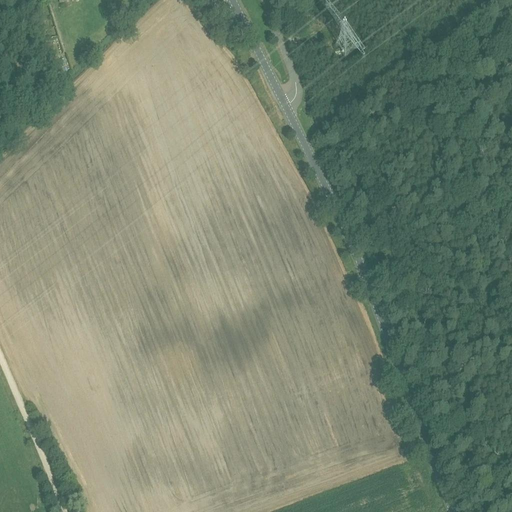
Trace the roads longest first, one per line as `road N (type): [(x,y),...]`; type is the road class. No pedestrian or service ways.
road 1 (tertiary): [(452,511),(338,211),(284,104)]
road 2 (track): [(68,511),(0,353)]
